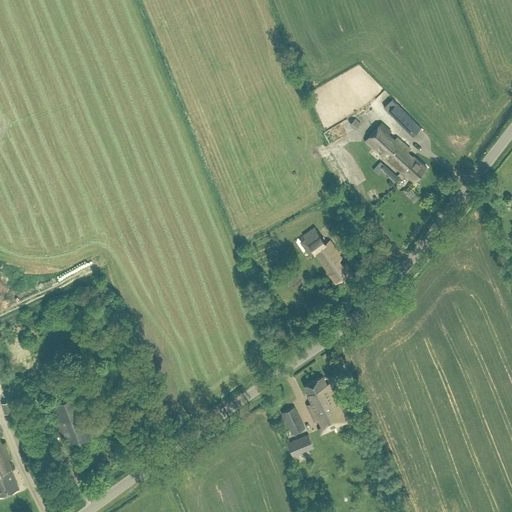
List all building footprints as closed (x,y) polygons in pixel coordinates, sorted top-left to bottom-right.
[(412,136),(421,127),(397,103),(388,111),(412,136)] [(354,129),(360,123),(355,118),(349,124),(354,129)] [(393,140),(388,135),(391,131),(381,122),(365,140),(375,150),(376,148),(380,151),(379,153),(406,176),(407,175),(414,181),(427,167),(413,155),(412,157),(407,152),(410,148),(397,136),(393,140)] [(380,160),(376,164),(377,165),(382,169),(383,170),(395,181),(399,176),(380,161),(380,160)] [(326,243),(315,226),(294,240),(305,257),(314,251),(336,282),(352,271),(346,262),(342,265),(338,260),(342,257),(329,240),(326,243)] [(335,229),(330,233),(342,251),(348,247),(335,229)] [(359,236),(363,247),(369,244),(364,234),(359,236)] [(323,375),(304,384),(308,394),(312,402),(307,404),(315,421),(319,420),(322,426),(319,428),(321,433),(347,421),(329,383),(327,384),(323,375)] [(85,424),(89,422),(86,412),(82,413),(79,406),(83,404),(77,390),(72,391),(48,401),(59,428),(60,428),(62,435),(67,433),(72,447),(90,439),(85,424)] [(2,402),(5,413),(12,411),(10,401),(2,402)] [(282,412),(292,433),(305,427),(294,406),(282,412)] [(0,495),(19,488),(8,460),(12,457),(5,441),(2,442),(0,437),(0,435),(3,434),(0,427),(0,495)] [(287,442),(293,455),(314,447),(308,433),(287,442)]
